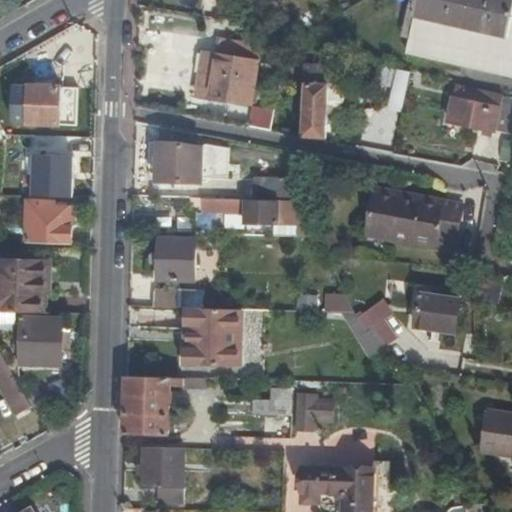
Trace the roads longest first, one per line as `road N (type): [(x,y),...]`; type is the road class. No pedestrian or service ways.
road 1 (residential): [(112,108),(495,174)]
road 2 (residential): [(112,108),(103,425)]
